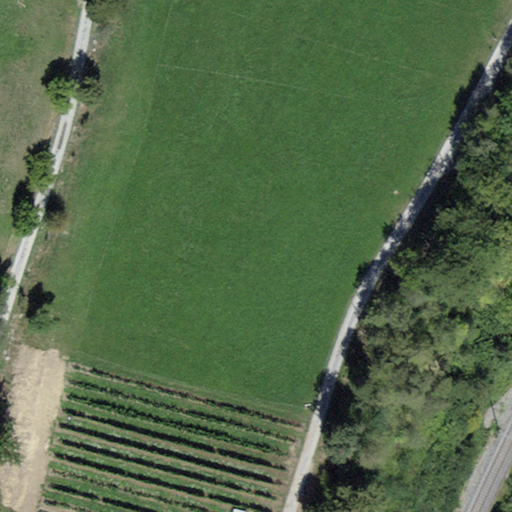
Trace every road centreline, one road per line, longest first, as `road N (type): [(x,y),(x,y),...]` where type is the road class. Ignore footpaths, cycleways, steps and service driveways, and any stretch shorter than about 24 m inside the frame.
road 1 (track): [(511,25),(337,341),(283,511)]
road 2 (track): [(0,336),(71,99),(91,0)]
